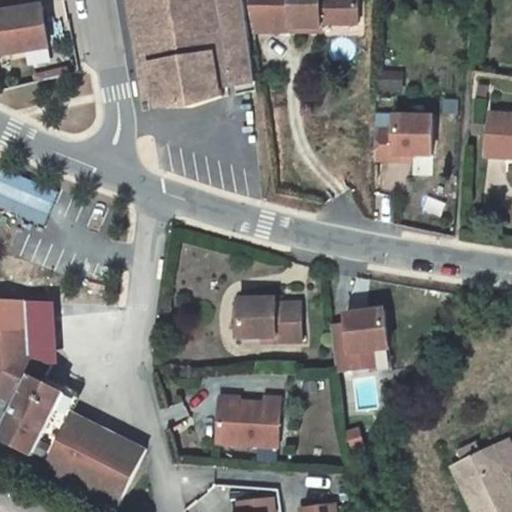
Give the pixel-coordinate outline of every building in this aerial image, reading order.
[(0,0),(0,54),(50,47),(44,7),(25,10),(23,0),(0,0)] [(255,73),(245,0),(131,0),(147,91),(157,89),(159,98),(160,108),(193,107),(224,97),(223,88),(247,84),(246,74),(255,73)] [(250,0),(255,31),(294,31),(294,27),(323,27),(323,23),(360,23),(360,0),(250,0)] [(397,73),(382,72),(381,89),(397,90),(397,73)] [(246,74),(247,84),(256,82),(255,73),(246,74)] [(157,89),(147,91),(148,100),(159,98),(157,89)] [(511,114),(491,113),(488,156),(511,157),(511,114)] [(434,118),(377,117),(376,160),(396,160),(397,155),(413,155),(433,156),(434,118)] [(277,299),(239,300),(241,338),(263,338),(277,337),(278,342),(304,341),(302,304),(277,304),(277,299)] [(349,325),(333,327),(338,370),(338,371),(376,367),(374,351),(391,349),(386,310),(348,315),(349,325)] [(34,355),(33,333),(0,334),(0,396),(11,402),(18,390),(24,392),(18,406),(1,439),(36,456),(37,454),(52,461),(47,470),(120,506),(149,449),(75,413),(74,412),(73,416),(60,409),(67,394),(45,383),(48,377),(54,365),(34,355)] [(84,395),(48,377),(45,383),(67,394),(60,409),(73,416),(74,412),(75,413),(84,395)] [(18,390),(11,402),(18,406),(24,392),(18,390)] [(267,403),(222,400),(219,443),(262,446),(279,446),(280,447),(283,398),(267,397),(267,403)] [(465,463),(454,468),(475,511),(511,511),(511,482),(511,481),(511,442),(511,441),(483,454),(477,442),(459,451),(465,463)] [(279,446),(262,446),(261,460),(278,461),(279,446)] [(276,511),(275,499),(241,504),(241,511),(276,511)]
